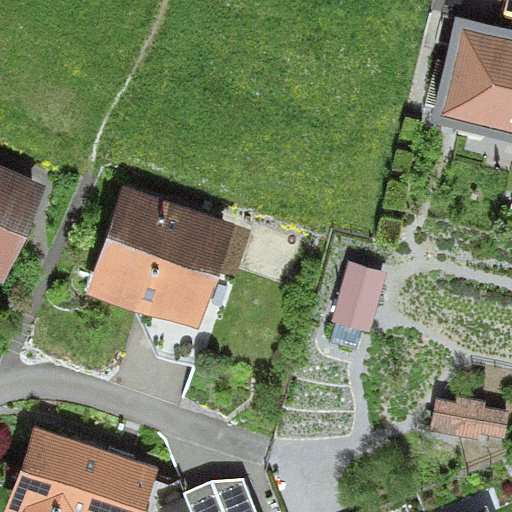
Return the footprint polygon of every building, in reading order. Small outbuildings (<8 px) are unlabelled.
[(511,32),(454,18),(431,111),(511,130),(511,32)] [(0,175),(0,251),(28,187),(0,175)] [(95,281),(137,295),(188,312),(216,227),(124,195),(95,281)] [(125,511),(140,470),(35,435),(13,501),(26,506),(23,511),(125,511)] [(199,511),(263,511),(244,460),(188,482),(199,511)]
